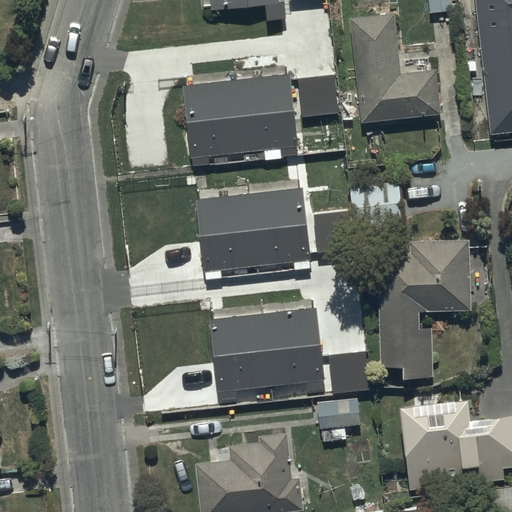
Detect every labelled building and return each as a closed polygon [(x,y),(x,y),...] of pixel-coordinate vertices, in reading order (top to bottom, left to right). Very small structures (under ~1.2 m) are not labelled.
[(211,0),(212,12),(286,4),(286,1),(294,0),(211,0)] [(462,11),(460,0),(428,0),(431,14),(462,11)] [(511,0),(476,0),(491,137),(511,134),(511,0)] [(362,125),(443,116),(438,71),(403,75),(396,14),(351,19),(362,125)] [(292,76),(184,87),(191,159),(299,147),(292,76)] [(303,117),(341,113),(337,76),(300,80),(303,117)] [(401,184),(351,189),(355,227),(405,223),(401,184)] [(304,189),(197,201),(206,281),(224,280),(223,272),(295,264),(296,272),(312,270),(311,262),(313,262),(304,189)] [(350,211),(312,215),(316,252),(354,249),(350,211)] [(472,313),(471,242),(411,243),(411,254),(381,254),(383,370),(405,370),(405,380),(435,380),(434,331),(421,331),(421,313),(472,313)] [(326,382),(318,310),(211,321),(219,393),(326,382)] [(330,355),(334,396),(372,392),(368,351),(330,355)] [(321,431),(362,427),(359,401),(319,405),(321,431)] [(511,471),(511,419),(474,424),(471,404),(402,412),(411,493),(506,482),(505,472),(511,471)] [(201,511),(305,511),(302,480),(294,481),(289,435),(260,438),(261,445),(230,448),(232,462),(197,466),(201,511)]
